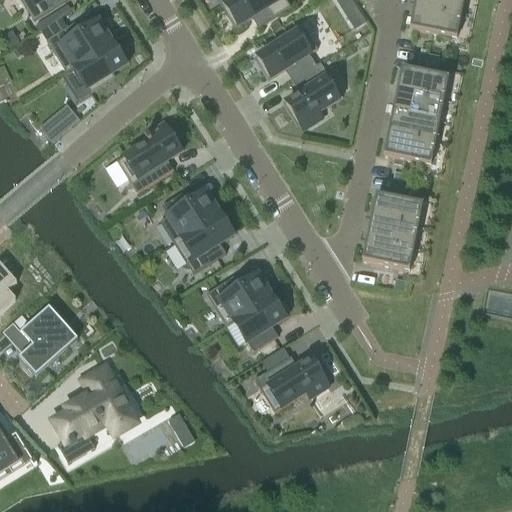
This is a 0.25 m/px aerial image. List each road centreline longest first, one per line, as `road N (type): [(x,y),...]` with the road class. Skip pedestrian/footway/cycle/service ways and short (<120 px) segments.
road 1 (residential): [(324,272),(342,251),(393,0)]
road 2 (residential): [(190,56),(324,272)]
road 3 (residential): [(190,56),(0,218)]
